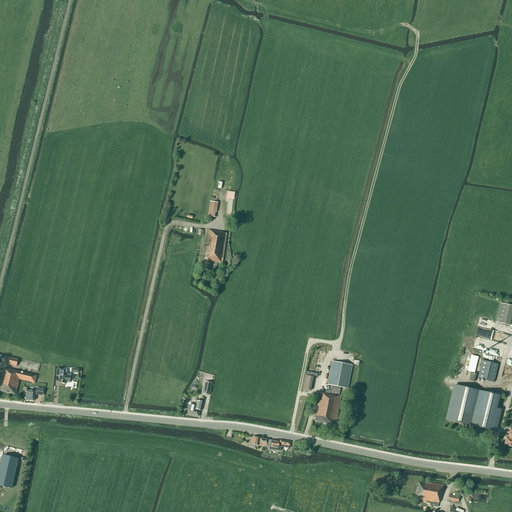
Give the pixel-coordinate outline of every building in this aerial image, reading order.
[(207,216),(215,217),(216,212),(218,203),(210,201),(207,216)] [(210,261),(222,263),(227,234),(221,233),(221,232),(209,230),(204,259),(206,259),(204,270),(209,271),(210,261)] [(511,313),(511,305),(500,303),(496,323),(509,326),(511,313)] [(478,336),(495,338),(496,330),(479,327),(478,336)] [(472,355),(468,371),(476,372),(479,356),(472,355)] [(9,365),(17,366),(18,359),(10,358),(9,365)] [(478,378),(494,382),(498,365),(482,361),(478,378)] [(332,386),(331,391),(325,390),(325,394),(320,393),(317,406),(318,406),(315,422),(335,426),(341,396),(339,395),(341,387),(348,389),(353,366),(332,362),(328,385),(332,386)] [(19,379),(35,383),(37,376),(8,369),(7,370),(3,369),(0,381),(0,383),(1,383),(0,385),(0,390),(15,395),(19,379)] [(71,374),(66,374),(66,376),(63,375),(63,369),(57,369),(56,375),(60,376),(59,383),(65,384),(66,381),(70,382),(71,376),(70,376),(71,374)] [(313,377),(305,375),(303,389),(310,391),(313,377)] [(212,383),(205,382),(202,394),(209,395),(212,383)] [(472,386),(455,382),(446,420),(453,421),(453,422),(462,424),(462,423),(495,431),(500,410),(495,408),(498,396),(471,389),(472,386)] [(26,394),(25,400),(34,401),(34,394),(36,394),(36,395),(43,395),(43,389),(36,388),(36,392),(35,392),(35,391),(26,390),(26,394)] [(200,410),(201,411),(203,402),(196,400),(195,406),(189,405),(188,409),(186,414),(198,416),(200,410)] [(269,447),(270,443),(267,442),(268,439),(254,437),(252,437),(251,444),(253,444),(255,445),(259,446),(264,446),(264,449),(269,449),(269,447)] [(271,447),(271,449),(278,450),(279,441),(272,440),(271,447)] [(278,450),(280,451),(280,447),(289,448),(290,442),(280,440),(279,441),(278,450)] [(18,459),(3,456),(0,467),(0,485),(11,488),(18,459)] [(441,499),(444,486),(419,481),(416,499),(421,500),(433,502),(432,506),(437,507),(438,503),(439,503),(440,499),(441,499)]
